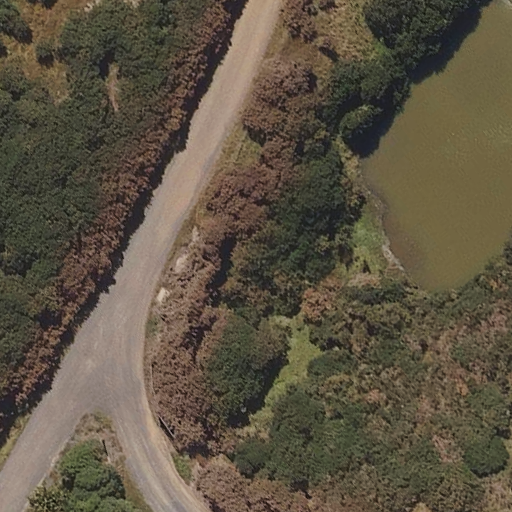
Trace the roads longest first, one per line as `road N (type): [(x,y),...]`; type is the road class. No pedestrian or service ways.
road 1 (unclassified): [(0,511),(180,193),(262,0)]
road 2 (track): [(147,511),(114,459),(110,325)]
